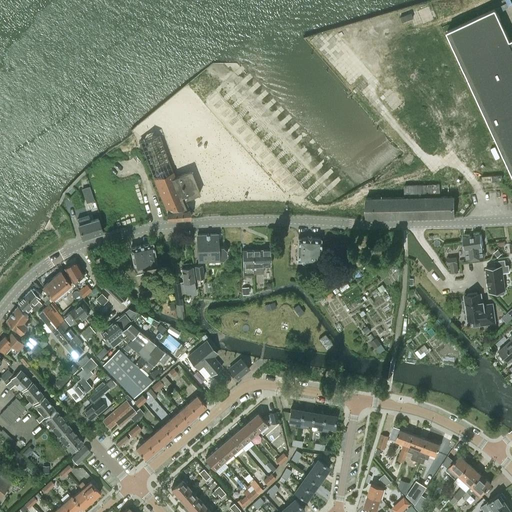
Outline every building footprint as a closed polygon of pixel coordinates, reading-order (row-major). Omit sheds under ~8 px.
[(511,38),(510,39),(495,8),(447,30),(511,172),(511,38)] [(368,36),(363,55),(370,80),(444,165),(480,165),(497,158),(434,17),(368,36)] [(175,177),(162,143),(156,135),(140,141),(167,211),(167,220),(190,218),(189,209),(188,209),(184,199),(200,193),(198,187),(196,188),(189,171),(175,177)] [(450,195),(439,196),(439,184),(402,185),(402,196),(365,198),(366,219),(428,217),(454,216),(453,199),(450,195)] [(94,199),(89,186),(82,188),(86,202),(94,199)] [(98,218),(90,221),(88,215),(77,219),(79,224),(78,224),(83,239),(102,232),(102,230),(102,229),(102,228),(101,228),(98,218)] [(217,232),(197,233),(198,246),(199,259),(224,258),(227,254),(226,249),(223,246),(217,246),(217,244),(217,232)] [(472,234),(463,235),(464,245),(466,259),(484,256),(483,248),(483,244),(482,243),(481,233),(478,233),(472,234)] [(311,237),(311,236),(307,236),(298,236),(297,258),(310,258),(309,264),(319,264),(320,237),(311,237)] [(144,266),(157,263),(152,242),(130,246),(136,273),(146,271),(144,266)] [(263,265),(271,264),(270,249),(253,250),(254,274),(263,273),(263,265)] [(497,257),(502,254),(498,249),(494,252),(497,257)] [(243,274),(254,274),(253,250),(242,250),(243,265),(243,274)] [(505,264),(505,259),(494,260),(494,266),(485,267),(485,268),(486,268),(487,276),(486,276),(487,277),(488,281),(487,281),(487,283),(488,283),(489,290),(489,291),(496,290),(497,294),(505,293),(504,289),(505,289),(505,288),(502,271),(509,270),(509,264),(505,264)] [(80,276),(83,273),(75,260),(64,267),(74,283),(82,278),(80,276)] [(457,263),(450,264),(451,272),(458,271),(457,263)] [(196,277),(203,277),(202,265),(195,266),(196,277)] [(194,281),(192,266),(181,267),(183,282),(180,282),(173,282),(176,303),(182,302),(181,293),(196,291),(194,281)] [(52,297),(61,290),(70,282),(60,270),(42,285),(52,297)] [(107,275),(107,274),(106,273),(98,281),(99,282),(100,282),(121,301),(127,294),(107,275)] [(333,284),(338,280),(334,275),(329,278),(333,284)] [(83,296),(91,290),(86,284),(78,290),(83,296)] [(33,286),(24,295),(27,297),(26,299),(32,304),(33,303),(38,308),(42,304),(37,299),(41,295),(39,293),(33,286)] [(143,297),(161,293),(160,288),(142,291),(143,297)] [(101,292),(95,298),(102,304),(107,299),(102,293),(101,292)] [(494,322),(492,304),(482,305),(480,293),(477,294),(477,292),(468,293),(468,295),(464,295),(465,299),(462,300),(463,308),(466,308),(468,320),(481,318),(481,324),(494,322)] [(24,295),(17,302),(26,310),(28,307),(35,311),(38,308),(33,303),(32,304),(26,299),(27,297),(24,295)] [(58,308),(52,302),(49,298),(44,303),(47,306),(38,313),(47,323),(53,330),(64,321),(58,314),(58,313),(57,314),(55,311),(58,308)] [(274,301),(264,304),(266,311),(276,308),(274,301)] [(73,304),(66,309),(61,313),(64,316),(63,316),(71,324),(79,317),(82,320),(89,314),(79,302),(75,306),(73,304)] [(298,304),(292,309),(298,317),(304,312),(298,304)] [(22,321),(27,315),(17,306),(6,320),(20,332),(26,324),(22,321)] [(131,322),(132,321),(125,313),(102,332),(113,346),(122,338),(122,337),(125,335),(122,329),(131,322)] [(64,344),(75,335),(69,327),(64,321),(53,330),(58,337),(64,344)] [(136,325),(134,325),(131,322),(122,329),(125,335),(122,337),(122,338),(128,342),(132,338),(139,330),(137,329),(137,327),(136,325)] [(163,333),(167,329),(160,323),(156,328),(163,333)] [(95,332),(90,326),(89,325),(80,333),(87,341),(92,337),(90,336),(95,332)] [(170,325),(167,331),(177,337),(180,332),(170,325)] [(366,326),(362,330),(365,334),(370,331),(366,326)] [(145,333),(143,333),(139,330),(132,338),(128,342),(132,344),(131,346),(138,351),(148,338),(147,336),(147,335),(145,333)] [(511,332),(511,334),(511,335),(511,338),(499,351),(509,362),(511,359),(511,332)] [(325,333),(318,339),(322,345),(329,339),(325,333)] [(19,349),(23,344),(13,335),(9,340),(4,335),(0,339),(0,349),(4,352),(8,348),(14,353),(18,348),(19,349)] [(83,344),(81,341),(75,335),(64,344),(75,358),(83,351),(80,346),(83,344)] [(151,338),(149,338),(148,338),(138,351),(143,355),(134,364),(139,368),(141,366),(151,353),(149,352),(156,344),(153,341),(153,340),(151,338)] [(376,338),(370,342),(374,349),(375,348),(379,353),(384,349),(381,344),(376,338)] [(43,339),(39,343),(43,347),(47,343),(43,339)] [(211,354),(215,351),(206,341),(188,356),(199,368),(203,365),(212,375),(222,367),(211,354)] [(180,342),(172,352),(178,357),(186,349),(180,342)] [(151,353),(141,366),(147,371),(158,359),(163,363),(170,355),(163,349),(163,347),(161,346),(158,346),(156,344),(149,352),(151,353)] [(100,358),(107,351),(104,348),(97,355),(100,358)] [(152,381),(139,368),(134,364),(119,350),(103,365),(134,397),(152,381)] [(86,354),(77,362),(81,366),(85,362),(89,358),(86,354)] [(27,366),(31,362),(24,355),(20,359),(27,366)] [(90,357),(89,358),(85,362),(81,366),(87,373),(89,371),(97,364),(90,357)] [(241,358),(228,368),(237,379),(250,368),(241,358)] [(69,370),(73,374),(78,369),(74,366),(69,370)] [(154,379),(162,371),(158,366),(149,374),(154,379)] [(173,376),(177,373),(173,368),(169,372),(173,376)] [(289,368),(287,376),(300,378),(302,370),(289,368)] [(4,381),(12,374),(8,369),(0,377),(4,381)] [(22,389),(31,381),(20,370),(11,378),(12,379),(7,384),(10,388),(16,383),(22,389)] [(58,379),(56,381),(61,386),(70,377),(65,372),(61,376),(60,375),(57,378),(58,379)] [(76,400),(85,392),(91,387),(82,376),(76,381),(67,390),(76,400)] [(111,379),(106,382),(110,387),(115,383),(111,379)] [(156,391),(164,384),(160,380),(152,387),(156,391)] [(32,403),(42,395),(33,383),(23,391),(30,400),(24,405),(26,407),(25,408),(26,409),(33,403),(32,403)] [(157,395),(150,388),(147,390),(154,398),(157,395)] [(92,403),(84,410),(91,419),(107,406),(111,402),(110,401),(105,395),(104,393),(101,390),(100,389),(89,398),(90,400),(92,403)] [(138,406),(147,399),(143,395),(134,402),(138,406)] [(197,413),(206,405),(197,395),(188,402),(197,413)] [(24,405),(16,397),(0,413),(0,415),(9,424),(25,408),(26,407),(24,405)] [(44,417),(54,409),(44,397),(34,406),(35,408),(36,407),(42,414),(36,418),(39,422),(44,417)] [(136,411),(133,408),(126,400),(103,420),(109,428),(118,420),(121,423),(126,419),(127,419),(130,417),(134,421),(144,413),(139,408),(136,411)] [(189,420),(197,413),(188,402),(180,410),(189,420)] [(300,424),(302,410),(291,409),(289,420),(296,421),(295,424),(300,424)] [(180,428),(189,420),(180,410),(171,417),(180,428)] [(311,423),(313,412),(302,410),(300,424),(304,425),(305,422),(311,423)] [(52,428),(63,419),(56,411),(45,420),(45,419),(42,422),(48,430),(51,427),(52,428)] [(258,431),(267,423),(258,412),(249,420),(258,431)] [(272,424),(279,422),(276,412),(269,413),(272,424)] [(322,428),(325,414),(313,412),(311,423),(318,424),(318,427),(322,428)] [(334,427),(336,416),(325,414),(322,428),(327,429),(327,426),(334,427)] [(171,436),(180,428),(171,417),(162,425),(171,435),(171,436)] [(59,436),(69,427),(63,419),(52,428),(51,427),(48,430),(51,433),(54,431),(58,435),(59,436)] [(249,438),(258,431),(249,420),(240,428),(249,438)] [(142,429),(138,424),(137,424),(133,428),(137,433),(142,429)] [(171,436),(171,435),(162,425),(153,433),(162,443),(171,436)] [(65,444),(76,434),(69,427),(59,436),(58,435),(54,438),(57,442),(61,439),(64,443),(65,444)] [(132,437),(137,433),(133,428),(128,432),(132,437)] [(240,446),(249,438),(240,428),(231,435),(240,446)] [(0,431),(0,433),(13,445),(16,442),(2,429),(1,430),(0,431)] [(400,429),(396,440),(404,443),(402,449),(400,454),(405,456),(407,451),(409,445),(413,434),(400,429)] [(162,443),(153,433),(145,440),(154,451),(162,443)] [(72,452),(83,443),(76,434),(65,444),(64,443),(62,445),(65,449),(67,446),(72,452)] [(129,438),(126,435),(126,434),(116,443),(119,447),(129,438)] [(409,445),(407,451),(413,453),(411,458),(418,460),(422,450),(423,450),(427,439),(413,434),(409,445)] [(232,453),(240,446),(231,435),(223,443),(232,453)] [(385,449),(388,437),(382,435),(378,447),(385,449)] [(423,450),(421,456),(425,457),(428,458),(430,453),(436,455),(440,444),(427,439),(423,450)] [(154,451),(145,440),(136,448),(145,458),(154,451)] [(223,461),(232,453),(223,443),(214,450),(223,461)] [(86,455),(90,451),(84,445),(81,449),(86,455)] [(16,448),(9,456),(22,468),(28,462),(29,461),(16,448)] [(83,458),(86,455),(81,449),(77,452),(83,458)] [(214,468),(223,461),(214,450),(205,458),(208,462),(213,467),(214,468)] [(80,461),(83,458),(77,452),(74,455),(80,461)] [(287,457),(283,452),(279,455),(283,460),(287,457)] [(450,467),(447,470),(452,475),(456,479),(460,475),(470,464),(460,454),(459,456),(457,455),(454,459),(455,460),(450,466),(450,467)] [(77,464),(80,461),(74,455),(71,458),(77,464)] [(279,464),(283,460),(279,455),(275,459),(279,464)] [(323,475),(329,467),(318,459),(312,468),(323,475)] [(208,462),(204,465),(209,471),(213,467),(208,462)] [(67,472),(72,468),(68,464),(64,468),(67,472)] [(456,479),(455,480),(461,486),(466,490),(471,485),(471,486),(482,474),(470,464),(460,475),(456,479)] [(291,470),(287,467),(286,467),(282,474),(288,477),(291,470)] [(62,477),(67,472),(64,468),(59,473),(62,477)] [(317,483),(323,475),(312,468),(306,476),(317,483)] [(206,480),(210,476),(207,472),(202,476),(206,480)] [(0,473),(0,496),(11,482),(0,473)] [(271,482),(276,478),(271,473),(267,476),(271,482)] [(385,473),(379,478),(382,482),(388,477),(385,473)] [(284,484),(288,477),(282,474),(278,480),(284,484)] [(467,491),(463,495),(467,499),(473,492),(478,496),(480,494),(481,494),(491,483),(482,474),(471,486),(471,485),(466,490),(467,491)] [(268,485),(271,482),(267,476),(263,480),(268,485)] [(312,491),(317,483),(306,476),(301,484),(312,491)] [(82,481),(78,484),(82,488),(82,489),(91,500),(100,492),(96,488),(92,483),(95,481),(92,478),(89,480),(90,481),(86,485),(82,481)] [(252,478),(248,482),(250,483),(254,488),(255,489),(258,493),(263,490),(259,485),(252,478)] [(179,496),(189,487),(181,479),(171,488),(179,496)] [(55,484),(51,480),(46,484),(50,488),(55,484)] [(408,485),(400,482),(398,487),(404,493),(406,494),(408,485)] [(279,488),(275,484),(275,483),(271,487),(275,492),(279,488)] [(381,497),(384,487),(371,483),(368,494),(381,497)] [(46,492),(50,488),(46,484),(42,488),(46,492)] [(306,500),(312,491),(301,484),(295,492),(306,500)] [(217,494),(223,489),(219,485),(213,490),(217,494)] [(454,496),(449,501),(453,504),(458,499),(459,500),(463,495),(467,491),(466,490),(461,486),(453,495),(454,496)] [(186,505),(197,496),(189,487),(179,496),(186,505)] [(271,495),(275,492),(271,487),(267,490),(271,495)] [(254,488),(250,492),(254,497),(258,493),(255,489),(254,488)] [(73,496),(80,506),(82,508),(91,500),(82,489),(73,496)] [(221,497),(226,492),(223,489),(217,494),(221,497)] [(240,498),(237,501),(242,508),(250,501),(254,497),(250,492),(246,496),(241,500),(240,498)] [(487,501),(481,506),(485,511),(495,511),(507,504),(503,498),(505,497),(502,492),(500,493),(487,501)] [(377,510),(381,497),(368,494),(364,506),(377,510)] [(72,495),(63,503),(70,511),(73,511),(80,506),(73,496),(72,495)] [(37,500),(34,496),(33,496),(29,500),(33,504),(37,500)] [(192,511),(195,511),(204,505),(197,496),(186,505),(192,511)] [(264,501),(260,497),(260,496),(256,500),(260,505),(264,501)] [(400,501),(406,508),(410,503),(404,497),(400,501)] [(292,511),(300,511),(304,509),(295,499),(287,506),(292,511)] [(28,508),(33,504),(29,500),(25,504),(28,508)] [(256,508),(260,505),(256,500),(252,503),(256,508)] [(418,500),(415,506),(419,511),(424,511),(428,509),(422,504),(422,502),(418,500)] [(232,511),(238,506),(234,502),(229,506),(232,511)] [(70,511),(63,503),(54,511),(55,511),(70,511)]
